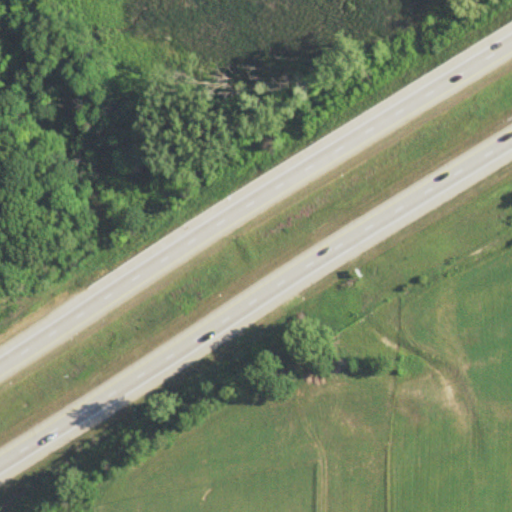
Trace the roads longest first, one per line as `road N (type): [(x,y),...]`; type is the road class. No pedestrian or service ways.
road 1 (motorway): [(511,44),(0,365)]
road 2 (motorway): [(0,462),(511,143)]
